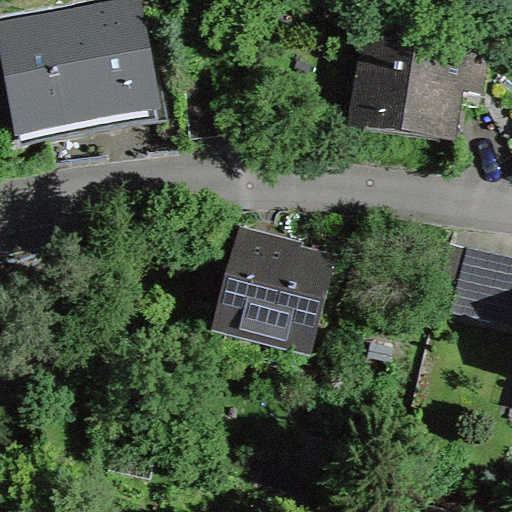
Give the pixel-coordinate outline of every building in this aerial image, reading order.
[(138,7),(1,31),(19,132),(156,108),(138,7)] [(487,65),(370,46),(358,121),(451,136),(458,94),(482,97),(487,65)] [(219,71),(184,74),(191,136),(225,132),(219,71)] [(335,268),(245,241),(218,331),(308,358),(335,268)] [(511,258),(470,246),(453,306),(511,322),(511,258)]
